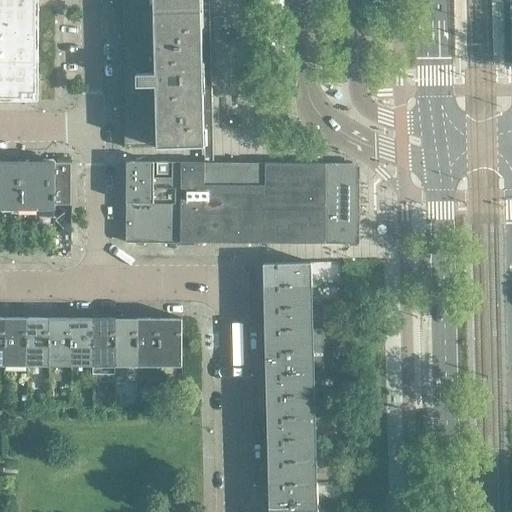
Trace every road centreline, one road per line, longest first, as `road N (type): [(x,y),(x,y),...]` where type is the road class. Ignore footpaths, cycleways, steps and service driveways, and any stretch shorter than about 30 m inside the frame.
road 1 (residential): [(236,511),(234,281),(97,283)]
road 2 (secondary): [(436,154),(448,511)]
road 3 (residential): [(304,44),(307,94),(335,129),(386,151),(436,154)]
road 4 (residential): [(97,283),(94,129)]
road 5 (residential): [(435,125),(365,107),(357,44)]
road 6 (residential): [(94,129),(90,0)]
road 7 (secondary): [(432,0),(435,125)]
